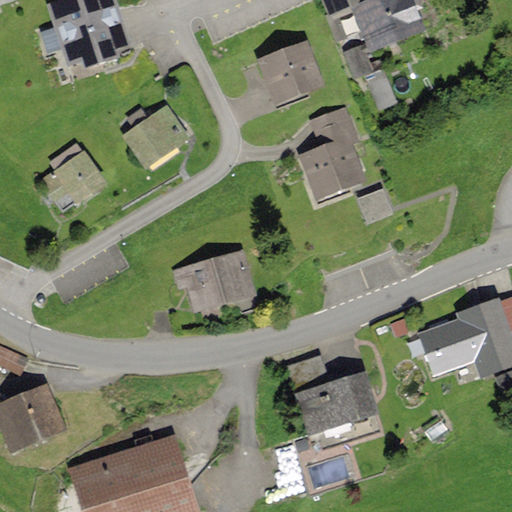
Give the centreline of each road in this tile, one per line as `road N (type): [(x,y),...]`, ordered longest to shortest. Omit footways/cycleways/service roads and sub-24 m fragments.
road 1 (unclassified): [(0,319),(40,343),(104,357),(240,349),(511,254)]
road 2 (residential): [(0,296),(223,169),(231,153),(228,123),(173,10)]
